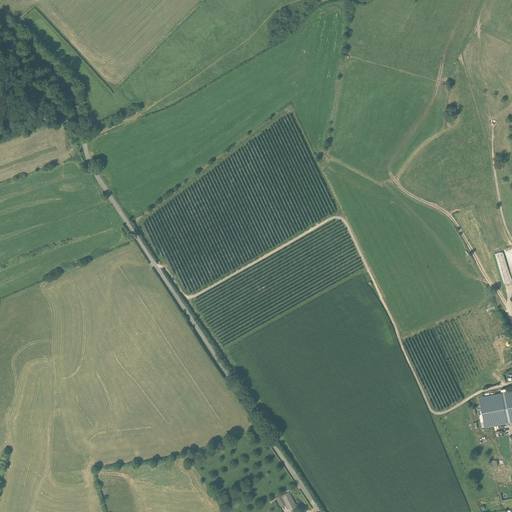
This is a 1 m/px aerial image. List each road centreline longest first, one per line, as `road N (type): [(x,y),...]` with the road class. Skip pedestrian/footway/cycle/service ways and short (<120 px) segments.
road 1 (unclassified): [(318,511),(96,176),(72,91),(0,17)]
road 2 (track): [(156,267),(189,298),(339,217),(434,413),(511,382)]
road 3 (track): [(335,0),(169,106),(82,138)]
road 4 (track): [(511,311),(449,215),(395,181)]
